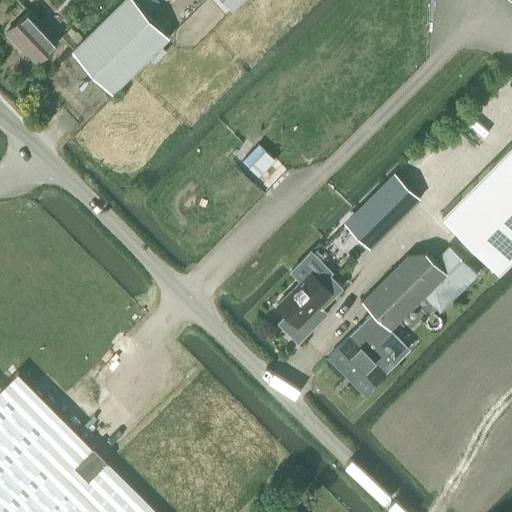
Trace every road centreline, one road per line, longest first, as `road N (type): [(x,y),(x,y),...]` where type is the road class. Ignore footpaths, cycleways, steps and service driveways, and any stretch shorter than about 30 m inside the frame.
road 1 (unclassified): [(400,511),(0,109)]
road 2 (unknown): [(187,298),(439,47),(465,0)]
road 3 (unknown): [(276,387),(511,117)]
